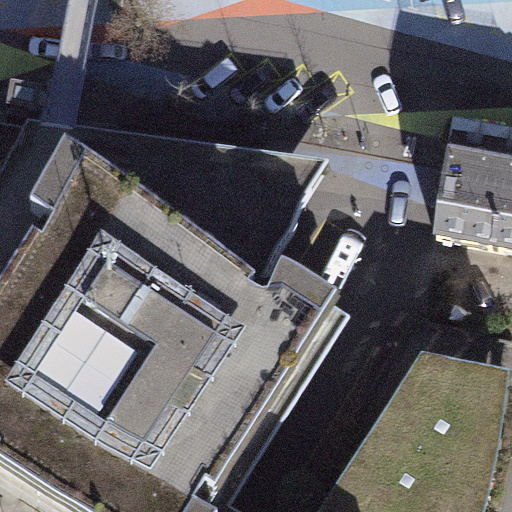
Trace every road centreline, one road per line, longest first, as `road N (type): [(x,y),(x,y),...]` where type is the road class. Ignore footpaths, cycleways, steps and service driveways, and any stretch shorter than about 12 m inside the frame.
road 1 (residential): [(511,92),(441,70),(216,26),(0,39)]
road 2 (unknown): [(122,282),(293,319),(379,316)]
